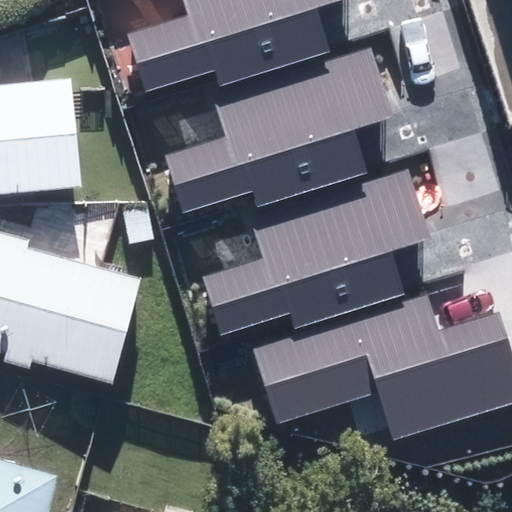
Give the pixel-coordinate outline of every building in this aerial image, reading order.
[(222,75),(372,26),(363,0),(181,0),(184,6),(125,25),(143,82),(216,58),(222,75)] [(264,193),(415,144),(381,38),(216,91),(226,124),(168,143),(186,200),(259,176),(264,193)] [(78,61),(0,66),(0,171),(85,167),(78,61)] [(297,314),(447,265),(413,159),(248,212),(259,245),(200,263),(218,321),(291,297),(297,314)] [(144,258),(0,216),(0,323),(116,357),(144,258)] [(511,316),(507,301),(443,321),(429,280),(246,339),(270,412),(370,380),(390,441),(511,401),(511,316)] [(0,511),(57,511),(73,450),(0,431),(0,511)] [(178,511),(94,496),(90,511),(178,511)]
